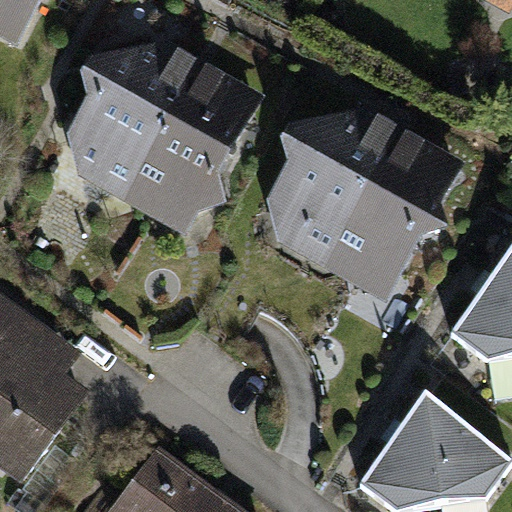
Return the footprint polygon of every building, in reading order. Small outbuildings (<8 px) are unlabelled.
[(38,0),(0,0),(0,30),(17,39),(38,0)] [(138,180),(199,71),(165,52),(87,74),(96,105),(75,141),(85,174),(145,207),(138,180)] [(213,174),(255,102),(199,71),(138,180),(145,207),(183,229),(193,211),(217,205),(212,182),(215,182),(213,174)] [(339,247),(400,138),(366,119),(287,141),(296,172),(276,206),(284,240),(346,274),(339,247)] [(346,274),(384,296),(416,239),(438,232),(434,208),(456,169),(400,138),(339,247),(346,274)] [(511,257),(453,337),(488,364),(511,360),(511,257)] [(35,327),(0,300),(0,341),(3,343),(0,346),(0,461),(24,480),(83,401),(17,352),(35,327)] [(511,467),(511,465),(426,401),(362,488),(393,511),(416,511),(486,502),(511,467)] [(108,486),(95,504),(105,511),(233,511),(159,456),(125,501),(108,486)]
